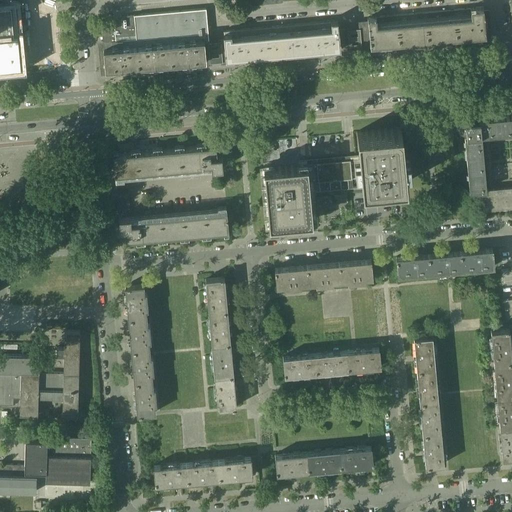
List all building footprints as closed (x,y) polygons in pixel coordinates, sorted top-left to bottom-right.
[(0,67),(21,65),(18,33),(14,34),(11,3),(0,4),(0,67)] [(370,45),(384,44),(485,34),(483,6),(367,17),(370,45)] [(105,29),(101,30),(102,41),(105,69),(121,68),(139,66),(172,63),(210,60),(209,42),(208,31),(206,8),(113,16),(113,20),(112,22),(110,25),(108,28),(105,29)] [(338,31),(338,28),(337,20),(252,28),(223,30),(224,33),(223,33),(224,39),(219,40),(220,59),(340,48),(338,31)] [(469,191),(476,190),(476,191),(481,190),(483,209),(511,206),(511,115),(478,118),(479,120),(473,121),(473,118),(472,116),(470,115),(468,113),(466,113),(464,113),(462,113),(460,114),(458,116),(457,118),(456,120),(456,122),(456,124),(457,126),(459,128),(461,129),(463,130),(465,130),(466,135),(464,136),(469,191)] [(406,183),(401,127),(356,131),(359,158),(263,167),(269,224),(312,220),(309,191),(320,191),(319,181),(361,177),(362,187),(406,183)] [(216,152),(216,151),(215,144),(113,154),(115,174),(210,166),(211,169),(222,168),(221,152),(216,152)] [(130,216),(118,217),(120,232),(125,232),(125,240),(228,231),(226,210),(130,219),(130,216)] [(492,247),(473,249),(460,250),(462,269),(494,266),(492,247)] [(460,250),(428,253),(430,272),(462,269),(460,250)] [(428,253),(415,255),(396,256),(397,275),(430,272),(428,253)] [(370,259),(338,262),(340,280),(372,277),(370,259)] [(338,262),(307,265),(308,283),(340,280),(338,262)] [(274,267),(276,286),(308,283),(307,265),(274,267)] [(205,278),(206,286),(208,310),(227,309),(224,276),(205,278)] [(125,285),(125,293),(128,317),(146,315),(143,284),(125,285)] [(227,309),(208,310),(211,342),(230,341),(227,309)] [(146,315),(128,317),(131,349),(149,347),(146,315)] [(490,330),(491,337),(493,362),(511,360),(509,328),(490,330)] [(77,415),(79,330),(64,330),(64,347),(56,347),(56,355),(63,355),(63,372),(45,372),(45,368),(39,368),(39,355),(0,353),(0,403),(15,404),(15,397),(20,397),(19,414),(37,414),(38,397),(62,398),(62,415),(77,415)] [(413,337),(414,345),(416,369),(435,367),(432,335),(413,337)] [(230,341),(211,342),(214,375),(233,373),(230,341)] [(149,347),(131,349),(134,381),(152,379),(149,347)] [(378,347),(360,349),(346,350),(348,368),(361,367),(362,370),(367,369),(367,367),(380,365),(378,347)] [(346,350),(328,351),(315,353),(316,371),(329,370),(330,373),(335,372),(335,370),(348,368),(346,350)] [(315,353),(296,354),(282,356),(284,374),(298,373),(298,376),(303,375),(303,373),(316,371),(315,353)] [(511,362),(511,360),(493,362),(496,394),(511,392),(511,362)] [(435,367),(416,369),(419,401),(437,399),(435,367)] [(233,373),(214,375),(217,408),(236,406),(233,373)] [(152,379),(134,381),(137,413),(155,412),(152,379)] [(511,392),(496,394),(499,425),(511,424),(511,392)] [(437,399),(419,401),(422,433),(440,431),(437,399)] [(511,424),(499,425),(502,458),(511,456),(511,424)] [(440,431),(422,433),(425,465),(443,463),(440,431)] [(25,464),(17,464),(0,463),(0,490),(35,491),(36,475),(45,475),(45,481),(89,482),(91,442),(91,438),(51,436),(51,441),(47,441),(25,441),(25,464)] [(372,464),(371,445),(338,448),(340,467),(353,465),(354,468),(359,468),(359,465),(372,464)] [(338,448),(307,451),(308,470),(316,469),(321,468),(322,471),(327,471),(327,468),(333,467),(340,467),(338,448)] [(307,451),(274,454),(276,473),(284,472),(290,471),(290,474),(295,473),(295,471),(301,470),(308,470),(307,451)] [(250,456),(218,459),(220,478),(252,475),(250,456)] [(220,478),(218,459),(186,462),(187,481),(220,478)] [(186,462),(153,465),(155,484),(187,481),(186,462)]
